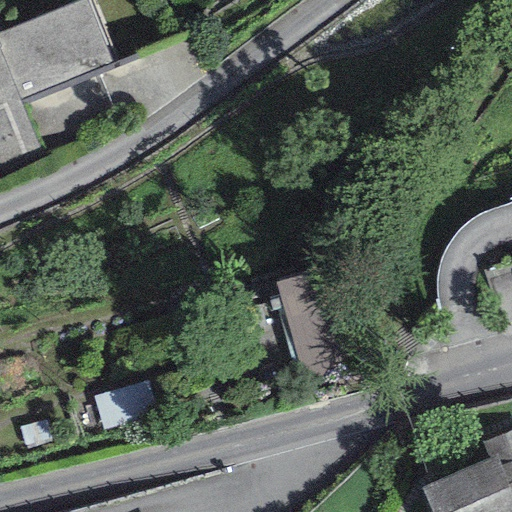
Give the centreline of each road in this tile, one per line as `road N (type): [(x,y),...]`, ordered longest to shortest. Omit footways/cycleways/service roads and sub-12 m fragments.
road 1 (tertiary): [(511,365),(0,508)]
road 2 (residential): [(0,209),(159,127),(333,0)]
